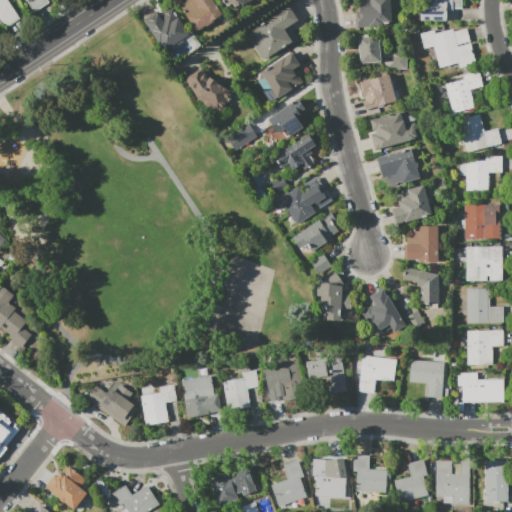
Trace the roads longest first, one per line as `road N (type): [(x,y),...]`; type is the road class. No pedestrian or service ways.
road 1 (residential): [(491,0),(511,77),(178,472),(171,452)]
road 2 (residential): [(0,369),(95,446),(129,459),(337,422),(511,429)]
road 3 (residential): [(322,0),(333,93),(371,265)]
road 4 (tertiary): [(0,73),(111,0)]
